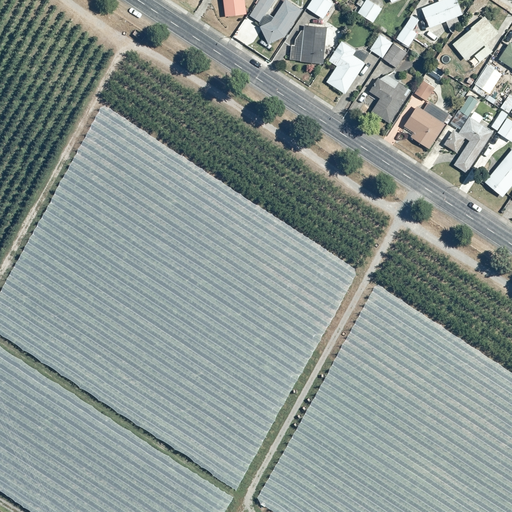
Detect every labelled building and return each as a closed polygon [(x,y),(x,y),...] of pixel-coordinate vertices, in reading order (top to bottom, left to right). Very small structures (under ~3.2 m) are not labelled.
[(244,0),(222,0),(225,17),(246,14),(244,0)] [(285,0),(271,22),(260,27),(268,44),(284,37),(302,10),(285,0)] [(323,18),(325,15),(329,17),(337,5),(333,3),(335,0),(311,0),(307,7),(323,18)] [(382,7),(369,0),(365,0),(358,12),(373,22),(382,7)] [(456,0),(441,0),(421,8),(429,28),(462,15),(456,0)] [(419,20),(412,15),(396,38),(408,46),(417,33),(412,30),(419,20)] [(471,30),(453,44),(466,60),(499,33),(485,16),(470,28),(471,30)] [(304,25),(300,62),(323,64),(327,27),(304,25)] [(389,48),(393,42),(381,34),(370,49),(383,58),(389,48)] [(337,66),(326,82),(345,95),(366,63),(353,55),(356,50),(342,41),(329,61),(337,66)] [(389,48),(383,58),(397,67),(408,52),(393,42),(389,48)] [(511,43),(510,42),(499,60),(511,68),(511,43)] [(486,63),(471,89),(482,96),(485,90),(490,93),(502,73),(486,63)] [(379,98),(370,112),(389,124),(411,91),(399,83),(395,89),(378,78),(369,92),(379,98)] [(435,86),(424,80),(415,93),(427,100),(435,86)] [(497,130),(497,131),(511,140),(511,121),(507,118),(511,110),(511,97),(508,95),(490,125),(497,130)] [(417,106),(404,126),(413,132),(411,137),(429,149),(445,125),(417,106)] [(469,141),(454,165),(467,174),(494,132),(469,116),(459,133),(454,130),(444,145),(456,152),(465,138),(469,141)] [(511,149),(485,182),(502,197),(511,185),(511,149)]
